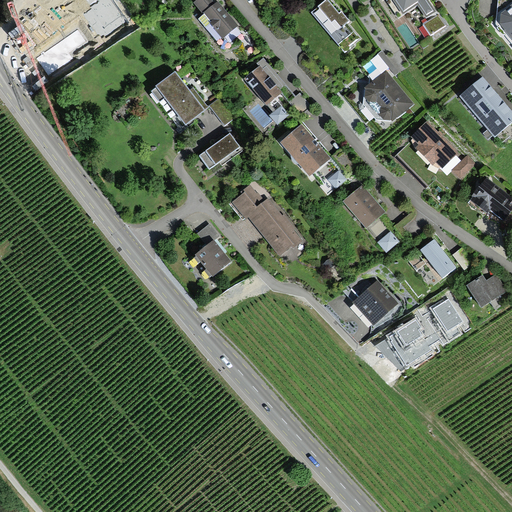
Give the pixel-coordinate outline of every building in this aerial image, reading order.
[(195,18),(221,49),(241,33),(217,4),(213,8),(206,0),(197,0),(192,4),(200,13),(195,18)] [(361,38),(325,0),(310,14),(345,52),(361,38)] [(394,0),(391,2),(402,18),(406,16),(414,28),(432,16),(422,1),(422,0),(394,0)] [(433,17),(422,31),(431,38),(442,24),(433,17)] [(256,68),(243,79),(268,109),(283,97),(298,115),(308,107),(287,82),(283,85),(261,59),(253,65),(256,68)] [(171,75),(151,91),(179,128),(200,112),(171,75)] [(387,123),(408,104),(385,77),(364,93),(364,108),(375,123),(387,123)] [(511,115),(482,78),(460,96),(491,134),(511,116),(511,115)] [(288,117),(281,108),(270,118),(277,126),(288,117)] [(299,126),(281,141),(308,174),(310,172),(326,159),(299,126)] [(418,152),(413,157),(429,173),(438,164),(444,170),(453,161),(423,130),(409,143),(418,152)] [(198,157),(208,170),(238,148),(227,134),(198,157)] [(326,159),(310,172),(327,192),(357,166),(341,147),(326,159)] [(447,174),(456,182),(470,166),(462,159),(447,174)] [(511,208),(511,200),(487,179),(471,199),(500,223),(511,208)] [(242,196),(232,203),(245,219),(249,216),(278,254),(297,240),(267,200),(262,204),(249,186),(240,193),(242,196)] [(360,186),(343,201),(366,229),(371,225),(382,238),(377,243),(386,253),(397,243),(387,231),(391,227),(381,216),(384,213),(360,186)] [(209,225),(197,235),(205,245),(194,254),(213,278),(229,264),(221,254),(224,251),(214,239),(218,236),(209,225)] [(434,241),(421,251),(442,279),(455,269),(434,241)] [(461,249),(453,255),(463,267),(471,261),(461,249)] [(328,259),(322,264),(326,269),(332,264),(328,259)] [(353,286),(345,293),(354,303),(349,308),(367,328),(395,301),(374,279),(360,293),(353,286)] [(480,279),(467,289),(481,307),(502,290),(494,279),(485,286),(480,279)]
